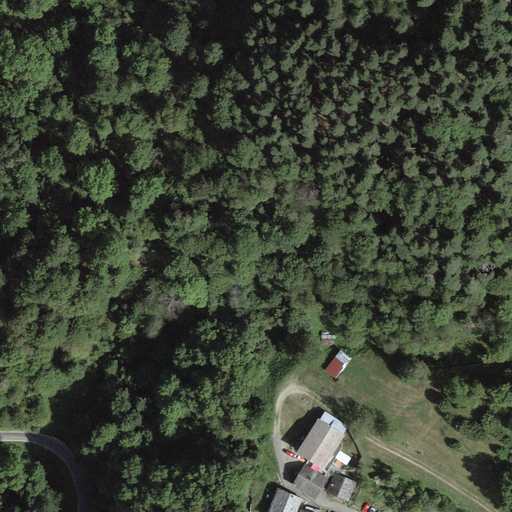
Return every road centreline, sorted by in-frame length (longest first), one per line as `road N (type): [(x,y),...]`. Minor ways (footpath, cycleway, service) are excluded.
road 1 (track): [(490,511),(297,389),(279,398),(276,431)]
road 2 (tertiary): [(0,436),(58,447),(77,473),(83,511)]
